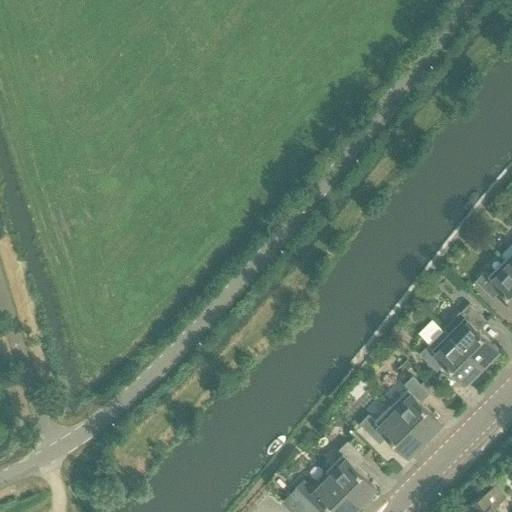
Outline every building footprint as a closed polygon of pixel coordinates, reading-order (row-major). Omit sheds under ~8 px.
[(511,241),(499,254),(507,261),(511,266),(511,241)] [(511,299),(511,266),(507,261),(491,277),(483,270),(474,279),(492,297),(501,288),(511,299)] [(445,329),(482,366),(498,351),(477,330),(486,321),(468,303),(444,328),(445,329)] [(465,383),(482,366),(445,329),(429,345),(428,344),(419,353),(436,371),(445,362),(465,383)] [(420,402),(429,393),(412,376),(403,385),(407,389),(391,405),(424,438),(440,422),(420,402)] [(408,454),(424,438),(391,405),(375,421),(368,413),(359,423),(379,443),(388,434),(408,454)] [(356,466),(364,458),(347,441),(338,450),(345,457),(329,473),(359,502),(375,486),(356,466)] [(304,478),(294,488),(318,511),(327,511),(331,508),(334,511),(349,511),(359,502),(329,473),(314,488),(304,478)] [(466,511),(495,511),(491,506),(505,497),(497,486),(465,509),(466,511)]
